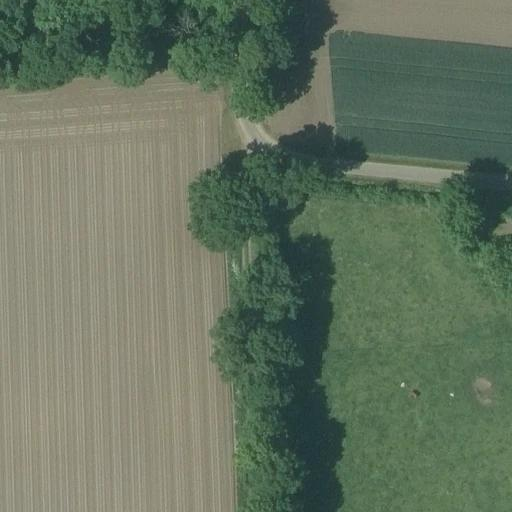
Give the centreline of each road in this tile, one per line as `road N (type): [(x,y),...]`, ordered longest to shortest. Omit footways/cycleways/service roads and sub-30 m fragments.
road 1 (unclassified): [(511,187),(253,158),(246,0)]
road 2 (track): [(253,158),(266,511)]
